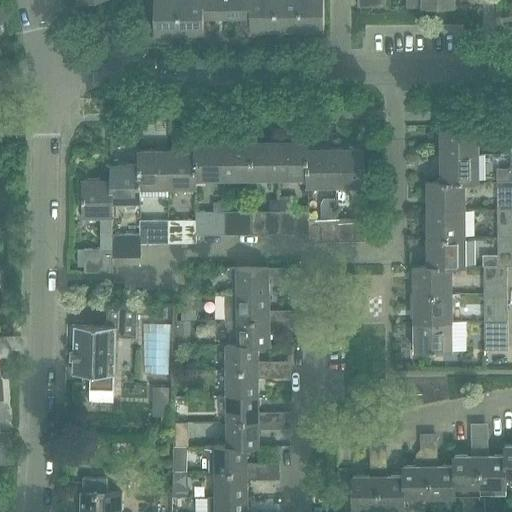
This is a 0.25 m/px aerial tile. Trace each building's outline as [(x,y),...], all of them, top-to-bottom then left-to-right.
[(179,34),(178,0),(154,0),(155,34),(179,34)] [(203,0),(178,0),(179,34),(204,33),(204,17),(203,17),(203,0)] [(203,0),(203,17),(204,17),(228,16),(227,0),(203,0)] [(227,0),(228,16),(251,16),(252,16),(251,0),(227,0)] [(276,0),(251,0),(252,16),(251,16),(252,31),(276,30),(276,0)] [(300,0),(276,0),(276,30),(300,30),(300,0)] [(324,0),(300,0),(300,30),(325,30),(324,0)] [(441,126),(441,155),(479,154),(479,125),(441,126)] [(280,141),(252,142),(252,179),(281,179),(280,141)] [(309,141),(280,141),(281,179),(308,179),(309,141)] [(195,142),(196,150),(196,180),(197,180),(224,180),(224,142),(195,142)] [(252,142),(224,142),(224,180),(252,179),(252,142)] [(336,149),(309,149),(309,187),(337,187),(336,149)] [(365,149),(336,149),(337,187),(365,186),(365,149)] [(140,151),(140,165),(140,188),(141,188),(141,196),(169,196),(168,188),(168,150),(140,151)] [(196,150),(168,150),(168,188),(197,188),(197,180),(196,180),(196,150)] [(441,155),(442,181),(442,182),(466,182),(479,182),(479,154),(441,155)] [(112,165),(112,179),(112,203),(141,203),(141,196),(141,188),(140,188),(140,165),(112,165)] [(112,203),(112,179),(84,179),(84,217),(101,217),(101,233),(105,233),(105,249),(111,249),(111,235),(112,235),(112,203)] [(428,182),(428,211),(467,210),(466,182),(442,182),(442,181),(428,182)] [(496,182),(497,210),(511,209),(511,182),(496,182)] [(511,209),(497,210),(497,239),(511,238),(511,209)] [(428,211),(428,239),(467,239),(467,210),(428,211)] [(197,212),(197,219),(197,235),(225,235),(225,212),(197,212)] [(253,212),(225,212),(225,235),(253,234),(253,212)] [(281,212),(253,212),(253,234),(282,234),(281,212)] [(309,212),(281,212),(282,234),(308,234),(309,234),(309,218),(309,212)] [(337,218),(309,218),(309,234),(308,234),(308,242),(338,241),(337,218)] [(365,218),(337,218),(338,241),(365,241),(365,218)] [(140,219),(140,235),(141,235),(141,243),(142,243),(169,243),(169,219),(140,219)] [(197,219),(169,219),(169,243),(197,243),(197,235),(197,219)] [(141,235),(140,235),(112,235),(111,235),(111,249),(112,249),(112,257),(113,257),(142,257),(142,243),(141,243),(141,235)] [(511,238),(497,239),(497,266),(507,266),(511,266),(511,238)] [(428,239),(428,266),(452,266),(467,266),(467,239),(428,239)] [(86,249),(86,271),(113,271),(113,257),(112,257),(112,249),(111,249),(105,249),(86,249)] [(414,266),(414,295),(452,294),(452,266),(428,266),(414,266)] [(483,266),(483,295),(507,294),(507,266),(497,266),(483,266)] [(232,281),(233,294),(270,294),(270,276),(282,276),(282,267),(228,268),(228,275),(232,281)] [(125,282),(114,282),(114,293),(125,293),(125,282)] [(226,294),(226,319),(283,318),(283,310),(270,310),(270,294),(233,294),(226,294)] [(414,295),(415,322),(453,322),(452,294),(414,295)] [(483,295),(484,322),(508,321),(507,294),(483,295)] [(153,314),(153,303),(108,302),(107,326),(76,325),(74,374),(90,374),(90,389),(115,390),(117,337),(137,338),(138,314),(153,314)] [(184,314),(184,302),(166,302),(167,314),(184,314)] [(181,319),(154,318),(151,369),(179,371),(181,319)] [(231,332),(231,344),(238,344),(259,344),(271,344),(271,327),(283,327),(283,318),(226,319),(226,324),(231,332)] [(508,321),(484,322),(484,350),(508,350),(508,321)] [(453,322),(415,322),(415,351),(453,351),(453,350),(465,350),(464,322),(453,322)] [(227,344),(227,370),(271,370),(271,361),(259,361),(259,344),(238,344),(231,344),(227,344)] [(227,370),(228,395),(259,395),(259,378),(272,378),(271,370),(227,370)] [(228,395),(228,421),(272,420),(272,412),(260,412),(259,395),(228,395)] [(228,421),(228,446),(247,446),(248,447),(260,446),(260,429),(272,429),(272,420),(228,421)] [(0,432),(0,464),(12,464),(11,432),(0,432)] [(454,455),(454,465),(455,465),(455,487),(456,488),(456,495),(480,495),(480,487),(480,443),(472,443),(472,455),(454,455)] [(489,443),(480,443),(480,487),(507,487),(507,478),(506,478),(506,455),(505,455),(489,455),(489,443)] [(211,472),(216,472),(260,471),(260,463),(248,463),(248,447),(247,446),(228,446),(206,446),(206,452),(211,458),(211,472)] [(404,466),(404,476),(405,476),(405,498),(406,498),(429,498),(429,453),(421,453),(421,466),(404,466)] [(438,453),(429,453),(429,498),(456,498),(456,495),(456,488),(455,487),(455,465),(454,465),(438,465),(438,453)] [(266,458),(267,474),(292,474),(292,457),(266,458)] [(379,508),(379,463),(370,463),(371,476),(353,476),(353,511),(379,511),(380,508),(379,508)] [(387,463),(379,463),(379,508),(380,508),(406,508),(406,498),(405,498),(405,476),(404,476),(387,476),(387,463)] [(216,472),(216,497),(248,497),(248,480),(260,480),(260,471),(216,472)] [(121,511),(122,493),(107,493),(108,479),(84,478),(83,492),(82,492),(81,511),(121,511)] [(208,511),(248,511),(248,497),(216,497),(208,497),(208,511)]
